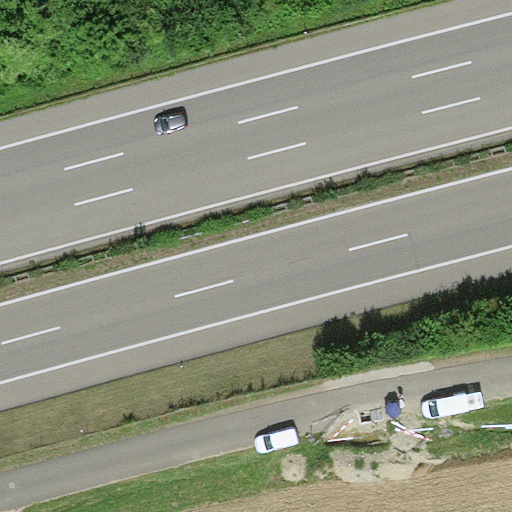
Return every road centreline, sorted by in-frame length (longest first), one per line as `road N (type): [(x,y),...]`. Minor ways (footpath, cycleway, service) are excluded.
road 1 (motorway): [(0,344),(511,207)]
road 2 (motorway): [(511,70),(0,206)]
road 3 (unclassified): [(0,493),(117,461),(511,380)]
